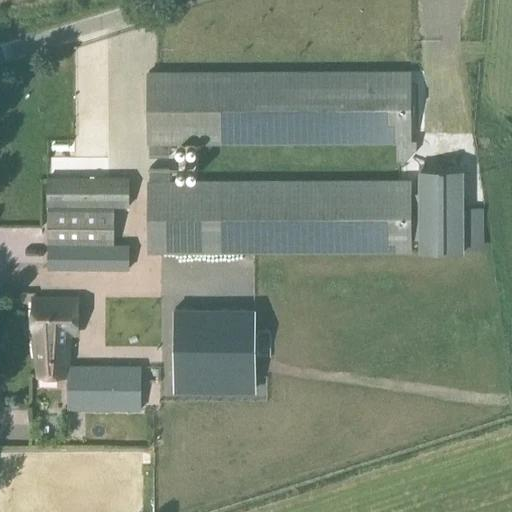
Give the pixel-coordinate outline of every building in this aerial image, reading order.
[(416,151),(416,141),(410,141),(410,72),(148,73),(148,143),(149,143),(149,157),(169,157),(169,143),(397,142),(397,162),(407,162),(416,151)] [(393,236),(392,176),(169,178),(169,169),(148,169),(148,238),(393,236)] [(419,171),(419,250),(463,250),(463,210),(463,208),(463,170),(419,171)] [(129,177),(47,177),(47,269),(130,270),(130,245),(114,244),(114,207),(129,207),(129,177)] [(70,335),(77,335),(77,299),(33,299),(33,334),(34,334),(38,337),(38,341),(37,341),(35,344),(39,372),(65,372),(65,360),(68,360),(70,335)] [(174,391),(256,390),(255,306),(173,307),(174,391)] [(156,364),(155,317),(117,318),(118,365),(156,364)] [(141,410),(141,366),(68,365),(68,410),(141,410)]
